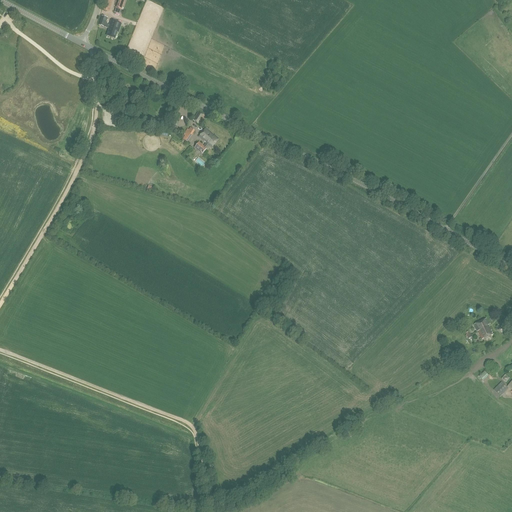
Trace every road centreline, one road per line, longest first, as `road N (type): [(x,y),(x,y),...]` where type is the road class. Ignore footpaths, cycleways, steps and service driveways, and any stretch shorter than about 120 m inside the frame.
road 1 (tertiary): [(511,268),(342,172),(92,48)]
road 2 (track): [(0,349),(188,424),(214,511)]
road 3 (track): [(96,104),(64,199),(0,305)]
